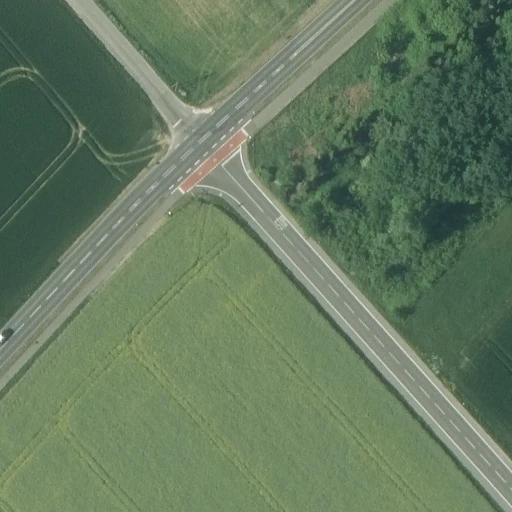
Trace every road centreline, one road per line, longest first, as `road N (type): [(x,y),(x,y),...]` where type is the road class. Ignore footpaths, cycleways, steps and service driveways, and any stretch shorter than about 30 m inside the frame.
road 1 (tertiary): [(511,489),(200,140)]
road 2 (tertiary): [(0,352),(200,140)]
road 3 (tertiary): [(200,140),(355,0)]
road 4 (residential): [(200,140),(80,0)]
